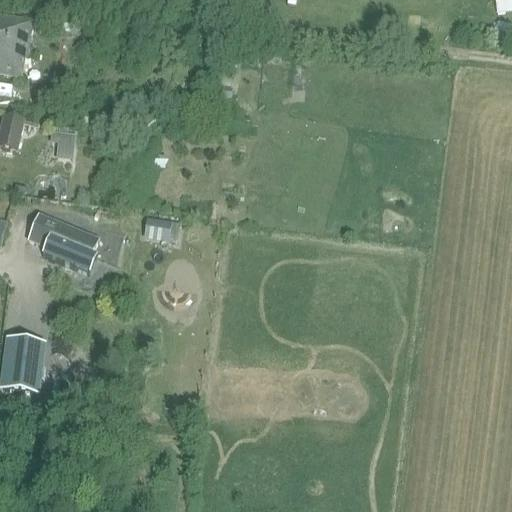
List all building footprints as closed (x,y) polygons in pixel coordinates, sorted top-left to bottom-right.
[(190,12),(175,11),(174,25),(188,26),(190,12)] [(38,34),(39,27),(0,21),(0,78),(22,81),(24,63),(28,64),(33,34),(38,34)] [(0,147),(18,150),(23,120),(4,116),(0,135),(0,147)] [(28,245),(46,252),(42,260),(89,279),(96,261),(92,260),(99,244),(39,219),(28,245)] [(9,346),(3,394),(35,398),(41,350),(9,346)]
